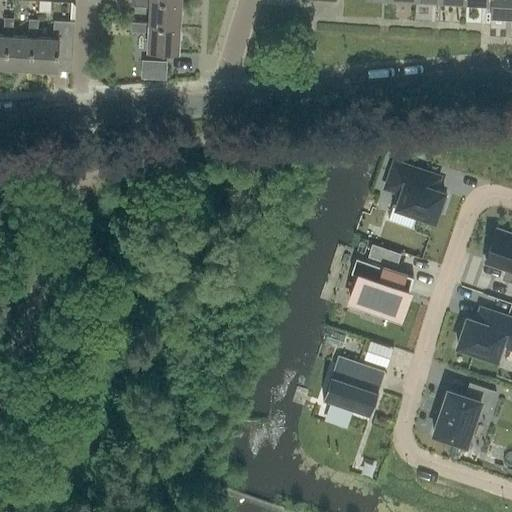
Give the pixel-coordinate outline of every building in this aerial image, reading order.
[(181,27),(182,2),(151,1),(150,0),(133,0),(133,6),(151,7),(150,23),(149,26),(181,27)] [(491,16),(511,16),(511,0),(492,0),(492,4),(491,16)] [(0,66),(9,67),(11,35),(14,35),(15,18),(6,17),(5,35),(0,34),(0,66)] [(11,35),(9,67),(33,69),(35,36),(39,37),(40,19),(31,18),(30,36),(14,35),(11,35)] [(54,38),(39,37),(35,36),(33,69),(59,70),(60,58),(74,59),(76,21),(55,20),(54,38)] [(149,26),(150,23),(132,22),(131,31),(149,32),(148,52),(180,53),(181,27),(149,26)] [(144,63),(143,77),(166,78),(167,65),(144,63)] [(440,177),(395,161),(386,187),(398,191),(393,206),(435,221),(439,210),(443,212),(448,197),(444,195),(445,192),(436,189),(440,177)] [(171,232),(178,213),(168,210),(162,229),(171,232)] [(511,235),(496,230),(486,260),(511,269),(511,275),(510,282),(511,282),(511,235)] [(401,254),(374,244),(370,256),(397,265),(401,254)] [(365,277),(357,303),(404,319),(409,303),(405,301),(409,292),(412,293),(417,278),(363,259),(358,275),(365,277)] [(462,337),(458,346),(501,361),(503,353),(505,349),(511,351),(511,318),(501,315),(496,328),(477,321),(468,318),(467,322),(463,324),(460,333),(462,337)] [(386,371),(339,355),(323,400),(370,416),(386,371)] [(478,411),(489,415),(497,391),(470,382),(465,396),(449,391),(434,434),(467,445),(478,411)]
